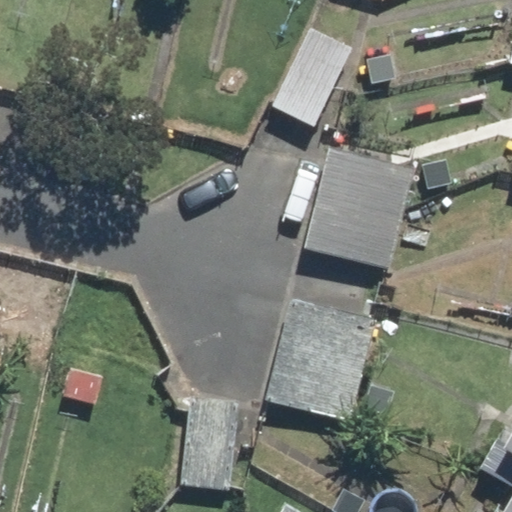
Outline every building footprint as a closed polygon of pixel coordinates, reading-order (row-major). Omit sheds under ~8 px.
[(511,10),(501,67),(511,69),(511,10)] [(260,107),(302,128),(341,51),(300,29),(260,107)] [(318,150),(294,250),(381,270),(404,169),(318,150)] [(366,323),(281,301),(255,402),(340,423),(366,323)] [(172,356),(150,302),(118,316),(140,369),(172,356)] [(104,371),(57,363),(50,404),(97,412),(104,371)] [(488,492),(511,504),(511,391),(477,460),(487,465),(476,486),(488,492)] [(227,403),(180,399),(173,487),(220,490),(227,403)] [(511,511),(511,504),(488,492),(478,511),(511,511)] [(308,511),(280,495),(269,511),(308,511)]
